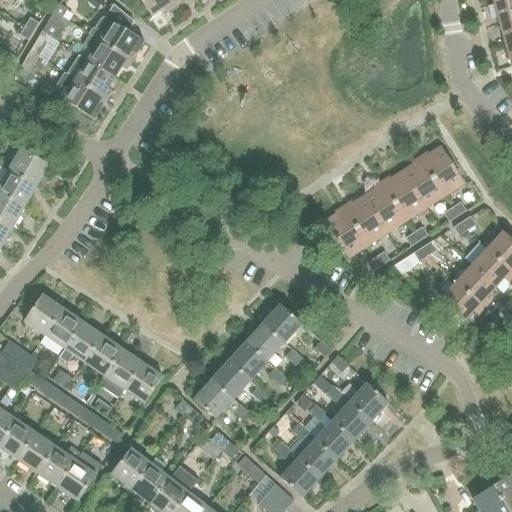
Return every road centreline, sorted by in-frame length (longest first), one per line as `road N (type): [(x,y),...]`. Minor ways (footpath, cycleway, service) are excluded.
road 1 (residential): [(481,443),(455,374),(264,255)]
road 2 (residential): [(264,255),(304,194),(465,91)]
road 3 (residential): [(112,162),(179,54),(257,0)]
road 4 (residential): [(0,307),(54,249),(112,162)]
road 5 (residential): [(340,511),(404,466),(481,443)]
road 6 (residential): [(112,162),(0,97)]
